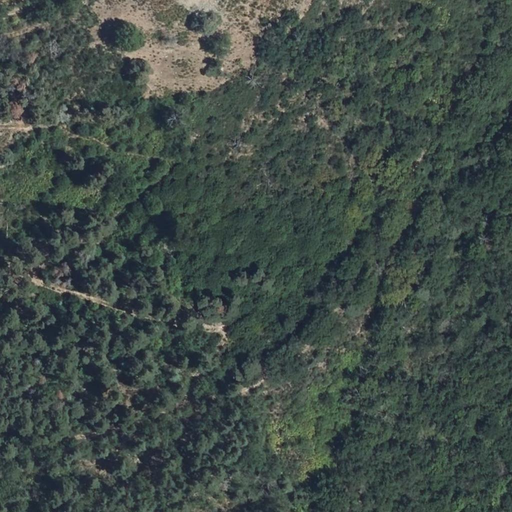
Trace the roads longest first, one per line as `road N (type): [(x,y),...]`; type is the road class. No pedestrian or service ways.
road 1 (track): [(0,448),(98,434),(254,388),(332,318),(415,166),(465,92),(511,44)]
road 2 (track): [(0,126),(54,126),(172,166),(33,277),(226,331),(184,403)]
